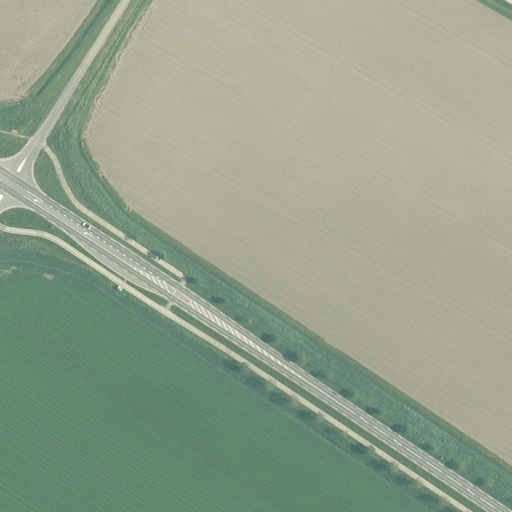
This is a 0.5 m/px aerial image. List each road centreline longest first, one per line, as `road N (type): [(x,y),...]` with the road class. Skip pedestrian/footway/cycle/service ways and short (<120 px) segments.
road 1 (primary): [(500,511),(9,183)]
road 2 (unclassified): [(9,183),(125,0)]
